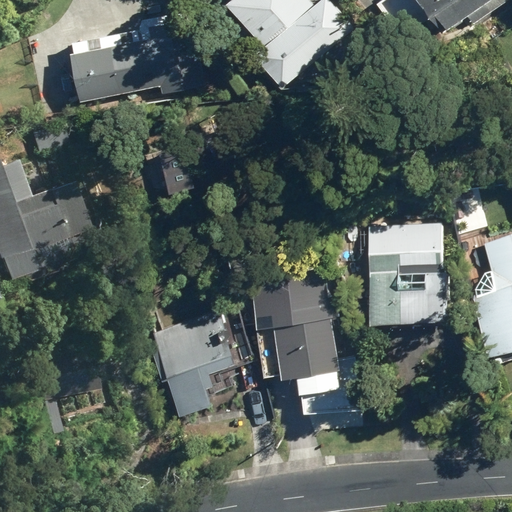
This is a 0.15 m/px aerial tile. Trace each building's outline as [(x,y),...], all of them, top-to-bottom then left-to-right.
[(276,65),(288,81),(359,27),(338,0),(327,0),(322,4),(319,0),(241,0),(274,42),(264,49),(267,53),(262,57),(271,69),(276,65)] [(409,0),(435,35),(484,0),(409,0)] [(86,49),(95,97),(172,83),(174,91),(213,83),(201,17),(164,24),(166,35),(86,49)] [(7,253),(15,274),(44,264),(38,245),(98,225),(81,175),(37,191),(25,156),(8,161),(6,155),(0,157),(0,242),(4,255),(7,253)] [(376,222),(384,321),(463,315),(459,265),(455,265),(451,216),(376,222)] [(487,291),(508,353),(511,351),(511,238),(492,245),(506,285),(487,291)] [(266,326),(275,374),(296,370),(297,376),(312,373),(319,409),(377,406),(366,352),(355,354),(347,312),(355,311),(342,264),(262,280),(271,324),(266,326)] [(164,330),(196,412),(227,400),(221,384),(227,381),(223,369),(251,359),(251,361),(266,355),(250,313),(234,319),(229,305),(164,330)] [(58,345),(67,394),(106,387),(97,337),(58,345)]
